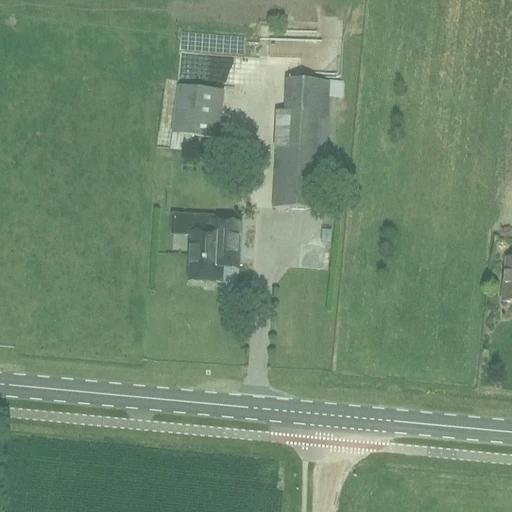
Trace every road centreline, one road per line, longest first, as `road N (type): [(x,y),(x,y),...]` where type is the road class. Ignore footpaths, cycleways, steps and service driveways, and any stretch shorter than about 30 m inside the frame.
road 1 (secondary): [(511,434),(0,385)]
road 2 (unknown): [(258,411),(269,100)]
